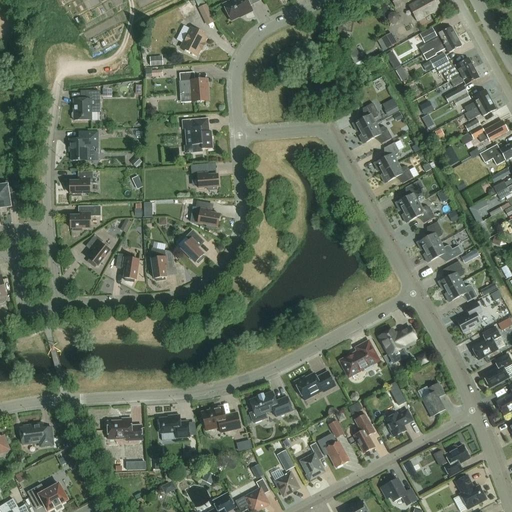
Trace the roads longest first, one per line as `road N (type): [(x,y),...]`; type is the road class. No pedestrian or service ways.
road 1 (unclassified): [(0,409),(226,386),(412,294)]
road 2 (unclassified): [(59,308),(176,299),(215,277),(244,214),(239,136)]
road 3 (unclassified): [(239,136),(317,131),(331,143),(412,294)]
road 4 (unclassified): [(291,511),(471,412)]
road 5 (unclassified): [(239,136),(240,59),(253,39),(325,0)]
road 6 (unclassified): [(49,229),(56,79)]
road 7 (unclassified): [(412,294),(471,412)]
road 8 (track): [(56,79),(61,70),(118,58),(130,0)]
